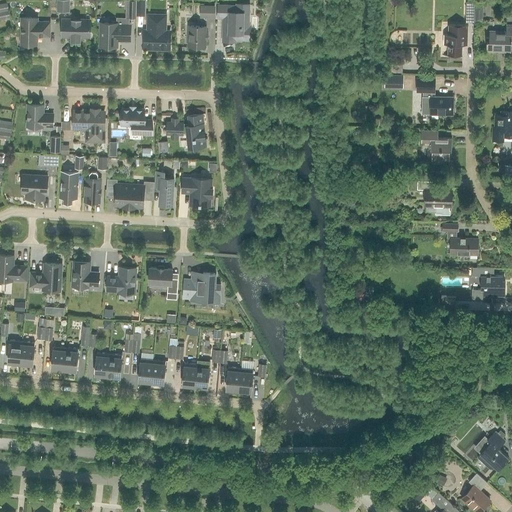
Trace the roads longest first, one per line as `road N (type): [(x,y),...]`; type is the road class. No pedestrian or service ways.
road 1 (residential): [(0,216),(210,223),(227,203),(214,98),(29,91),(0,72)]
road 2 (tertiary): [(380,511),(323,474),(0,442)]
road 3 (residential): [(331,511),(301,501),(0,472)]
road 4 (residential): [(0,380),(259,406),(257,430)]
road 5 (residential): [(511,73),(472,72),(465,175),(511,251)]
road 6 (residential): [(394,449),(496,376)]
